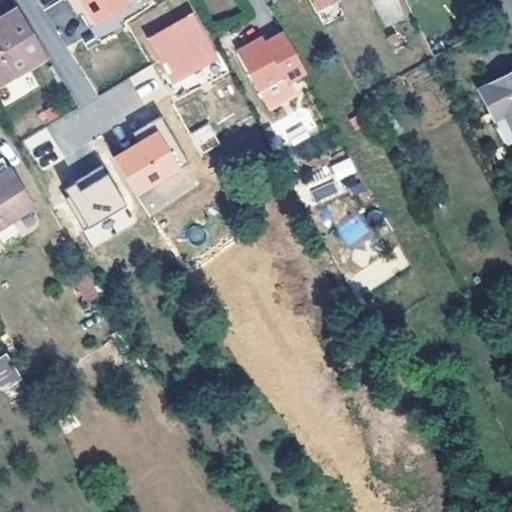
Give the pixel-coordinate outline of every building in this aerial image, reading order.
[(71,0),(93,40),(120,26),(115,16),(140,2),(138,0),(71,0)] [(337,0),(318,0),(322,8),(337,0)] [(0,87),(47,59),(19,12),(0,24),(0,87)] [(194,16),(150,41),(171,79),(216,54),(194,16)] [(252,42),(236,51),(260,95),(305,71),(283,31),(264,42),(255,47),(252,42)] [(261,37),(252,42),(255,47),(264,42),(261,37)] [(511,127),(511,84),(508,77),(480,91),(491,113),(501,107),(511,127)] [(158,123),(143,132),(145,137),(113,154),(135,196),(183,170),(158,123)] [(202,152),(219,142),(208,123),(191,133),(202,152)] [(331,164),(335,179),(356,174),(352,158),(331,164)] [(62,188),(92,247),(135,225),(104,165),(62,188)] [(0,217),(24,203),(2,168),(0,169),(0,217)] [(348,246),(370,231),(358,214),(336,228),(348,246)] [(82,300),(100,290),(81,258),(63,268),(82,300)] [(8,354),(0,357),(0,390),(21,382),(8,354)]
